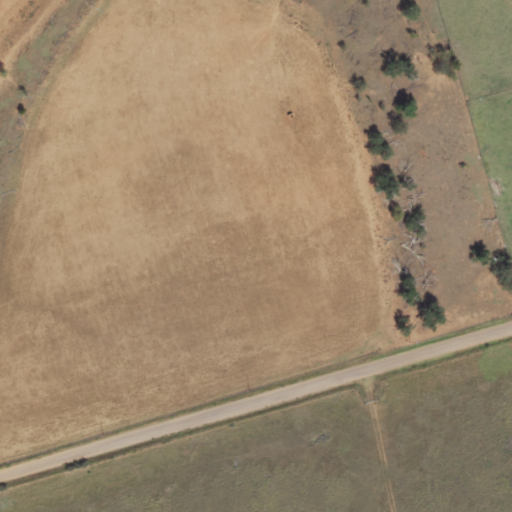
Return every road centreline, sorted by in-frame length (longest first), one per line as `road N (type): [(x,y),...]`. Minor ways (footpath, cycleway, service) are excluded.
road 1 (residential): [(511,323),(0,470)]
road 2 (residential): [(405,354),(426,511)]
